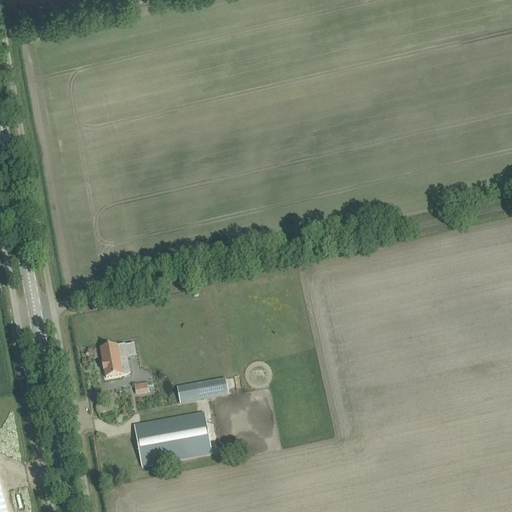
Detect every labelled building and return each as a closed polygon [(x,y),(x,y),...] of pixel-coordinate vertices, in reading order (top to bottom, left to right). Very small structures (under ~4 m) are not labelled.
[(48,0),(22,0),(24,12),(50,7),(48,0)] [(117,346),(101,349),(103,365),(102,365),(103,372),(105,372),(106,378),(122,376),(122,375),(130,374),(125,345),(117,346)] [(177,388),(180,405),(228,396),(225,379),(177,388)] [(135,386),(137,396),(149,394),(147,384),(135,386)] [(134,426),(142,468),(213,455),(205,414),(134,426)]
